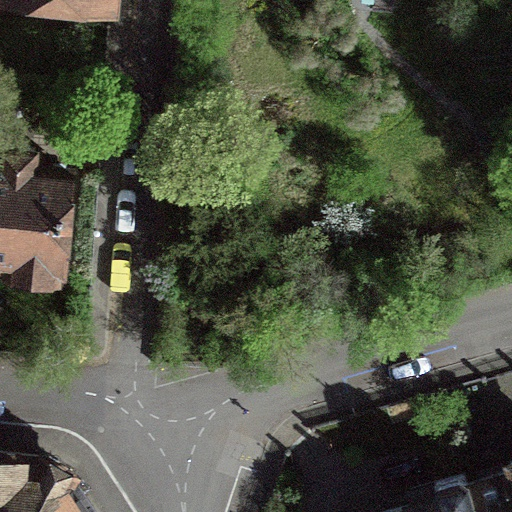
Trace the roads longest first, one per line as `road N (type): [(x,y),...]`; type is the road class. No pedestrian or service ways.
road 1 (residential): [(123,405),(136,364),(161,0)]
road 2 (residential): [(511,314),(266,386),(175,439)]
road 3 (residential): [(123,405),(0,386)]
